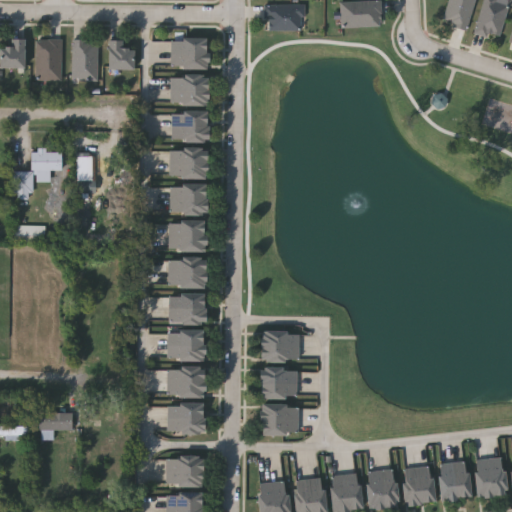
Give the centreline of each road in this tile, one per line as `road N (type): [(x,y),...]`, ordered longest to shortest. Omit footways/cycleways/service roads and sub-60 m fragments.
road 1 (residential): [(233,511),(234,0)]
road 2 (residential): [(237,15),(0,11)]
